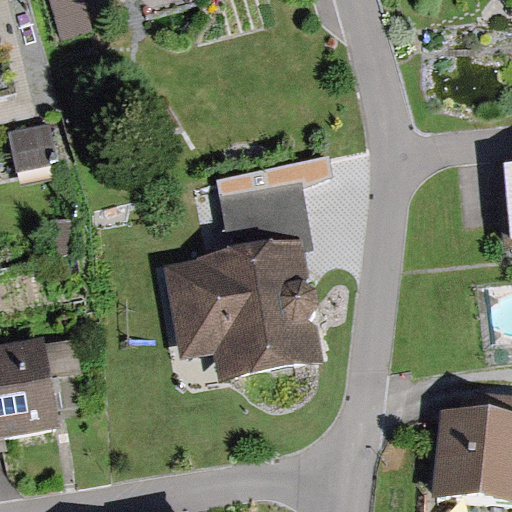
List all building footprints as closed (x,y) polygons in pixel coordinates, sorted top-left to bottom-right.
[(87,0),(49,0),(64,42),(97,31),(87,0)] [(0,94),(20,90),(7,32),(0,33),(0,94)] [(54,123),(10,133),(18,170),(62,160),(54,123)] [(217,181),(230,254),(302,239),(304,251),(315,249),(304,188),(333,178),(330,157),(217,181)] [(511,159),(497,160),(503,247),(511,246),(511,159)] [(230,254),(165,267),(182,361),(217,354),(221,380),(324,360),(318,324),(310,319),(318,304),(317,289),(303,280),(308,274),(304,251),(302,239),(230,254)] [(0,438),(59,429),(51,379),(82,374),(76,340),(44,345),(42,336),(0,343),(0,438)] [(511,397),(490,395),(488,413),(442,408),(432,495),(511,504),(511,397)]
